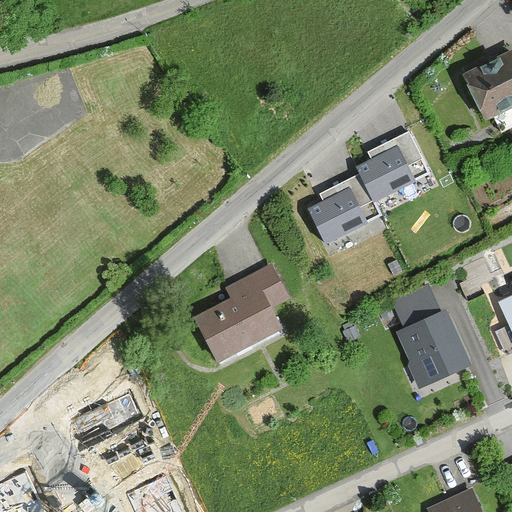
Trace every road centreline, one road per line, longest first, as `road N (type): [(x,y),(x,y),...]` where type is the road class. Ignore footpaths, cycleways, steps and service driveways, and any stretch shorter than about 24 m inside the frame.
road 1 (residential): [(0,416),(483,0)]
road 2 (residential): [(301,511),(511,415)]
road 3 (residential): [(189,0),(0,59)]
